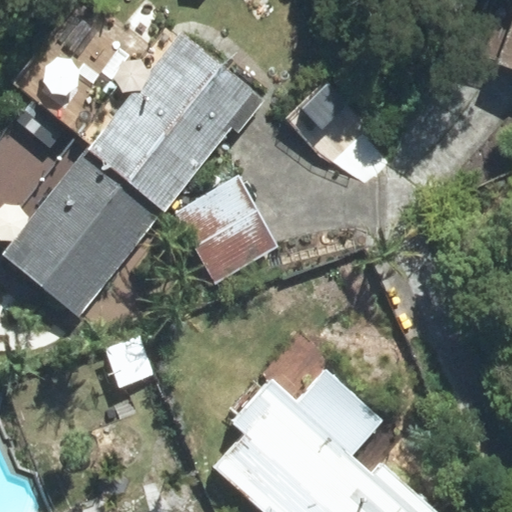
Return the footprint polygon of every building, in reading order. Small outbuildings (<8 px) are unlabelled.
[(511,64),(511,24),(500,61),(511,64)] [(80,308),(243,96),(173,43),(10,255),(80,308)] [(124,63),(100,43),(51,101),(75,121),(124,63)] [(269,246),(238,187),(177,219),(209,278),(269,246)] [(243,511),(419,511),(289,397),(212,484),(243,511)]
